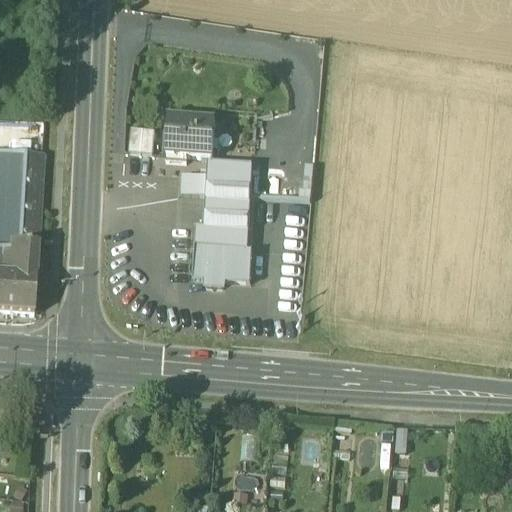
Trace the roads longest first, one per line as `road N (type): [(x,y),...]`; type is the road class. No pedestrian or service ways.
road 1 (secondary): [(511,397),(79,361)]
road 2 (secondary): [(79,361),(94,0)]
road 3 (secondary): [(73,511),(79,361)]
